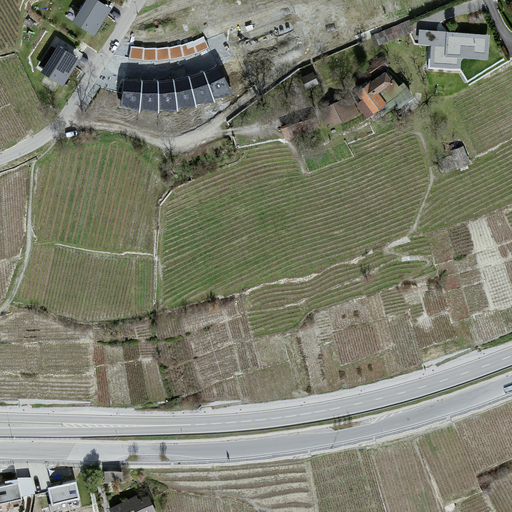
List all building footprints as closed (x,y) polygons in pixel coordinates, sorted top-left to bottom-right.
[(111,8),(97,0),(84,0),(71,22),(94,35),(111,8)] [(370,0),(354,0),(334,9),(338,20),(330,23),(335,37),(343,34),(344,37),(387,20),(381,5),(374,8),(370,0)] [(407,20),(370,37),(375,49),(412,32),(407,20)] [(490,35),(418,29),(417,43),(431,44),(429,66),(461,69),(461,63),(462,60),(465,58),(488,60),(490,35)] [(80,59),(57,45),(40,73),(63,86),(80,59)] [(227,69),(120,73),(121,106),(228,103),(227,69)] [(386,70),(355,93),(361,101),(354,106),(366,122),(384,108),(389,115),(412,98),(401,84),(398,87),(386,70)] [(311,73),(299,79),(306,93),(319,87),(311,73)] [(348,98),(317,112),(325,130),(356,115),(348,98)] [(457,167),(468,162),(461,146),(450,151),(457,167)] [(122,470),(103,469),(103,479),(122,480),(122,470)] [(0,485),(0,502),(34,494),(30,477),(17,476),(18,481),(0,485)] [(76,480),(47,487),(51,503),(48,503),(49,511),(69,511),(67,501),(80,498),(76,480)] [(106,507),(108,511),(154,511),(147,496),(138,500),(135,494),(106,507)]
